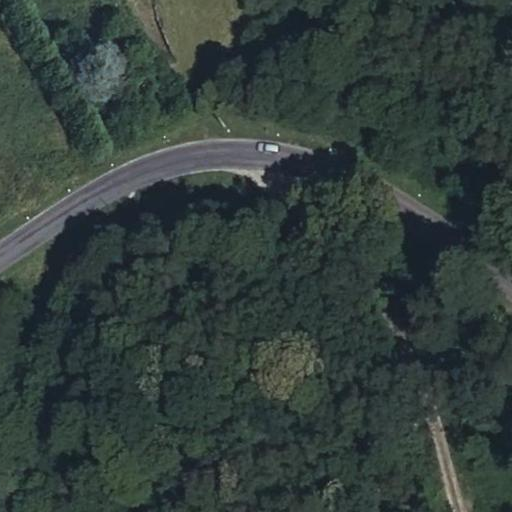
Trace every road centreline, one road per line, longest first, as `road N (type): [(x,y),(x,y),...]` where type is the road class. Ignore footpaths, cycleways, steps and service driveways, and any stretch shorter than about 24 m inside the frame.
road 1 (secondary): [(0,247),(69,190),(153,146),(230,135),(311,147),(384,180),(511,268)]
road 2 (track): [(472,511),(418,281),(384,180)]
road 3 (track): [(136,511),(21,230)]
